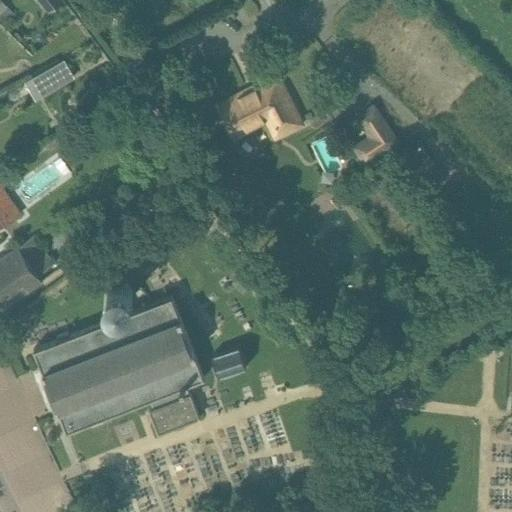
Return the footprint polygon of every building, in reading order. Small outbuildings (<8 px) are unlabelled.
[(39,0),(49,11),(63,0),(39,0)] [(65,59),(40,74),(50,92),(75,77),(65,59)] [(249,129),(247,125),(264,116),(269,126),(274,123),(279,134),(302,122),(277,75),(255,86),(256,88),(249,92),(248,90),(218,105),(235,137),(249,129)] [(375,104),(357,117),(370,134),(355,145),(369,164),(401,142),(375,104)] [(0,184),(0,227),(0,228),(21,213),(0,184)] [(67,234),(76,246),(98,231),(89,218),(67,234)] [(0,310),(43,279),(39,273),(55,262),(34,234),(19,245),(0,258),(0,310)] [(190,393),(186,384),(205,377),(173,295),(134,310),(130,301),(131,300),(132,298),(133,296),(134,294),(134,292),(134,290),(134,288),(133,287),(132,285),(131,283),(131,282),(129,281),(128,280),(126,279),(124,278),(123,278),(120,277),(118,277),(117,278),(114,279),(113,279),(111,280),(110,281),(109,282),(108,284),(107,285),(107,286),(106,288),(106,289),(106,290),(106,292),(106,295),(107,297),(108,299),(109,300),(110,301),(111,302),(112,303),(115,304),(117,305),(121,314),(34,348),(67,431),(151,398),(154,407),(150,408),(159,433),(200,416),(191,392),(190,393)] [(70,306),(103,304),(102,282),(69,284),(70,306)] [(213,355),(220,376),(247,367),(240,346),(213,355)]
